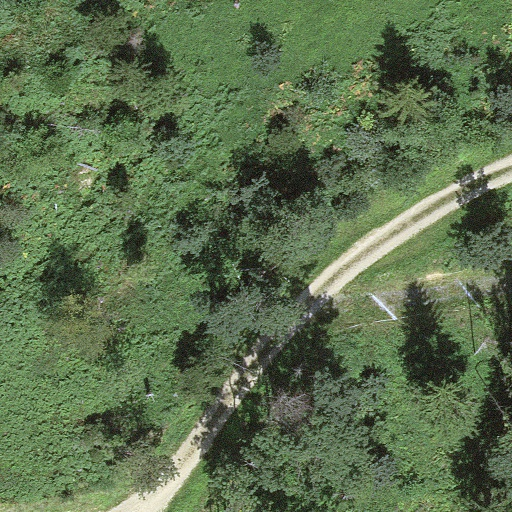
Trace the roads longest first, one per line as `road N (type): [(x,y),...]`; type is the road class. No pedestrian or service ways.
road 1 (track): [(135,511),(164,489),(323,284),(464,189),(511,170)]
road 2 (track): [(297,312),(511,287)]
